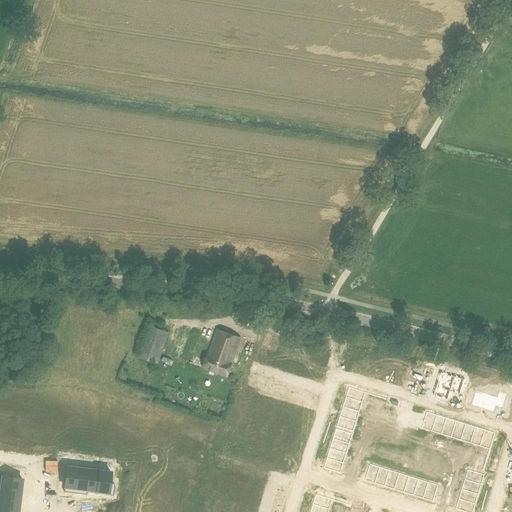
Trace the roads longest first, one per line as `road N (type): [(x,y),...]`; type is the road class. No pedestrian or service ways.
road 1 (tertiary): [(511,355),(212,288),(0,275)]
road 2 (track): [(328,312),(511,2)]
road 3 (residential): [(328,390),(347,376),(511,428)]
road 4 (residential): [(303,473),(423,511)]
